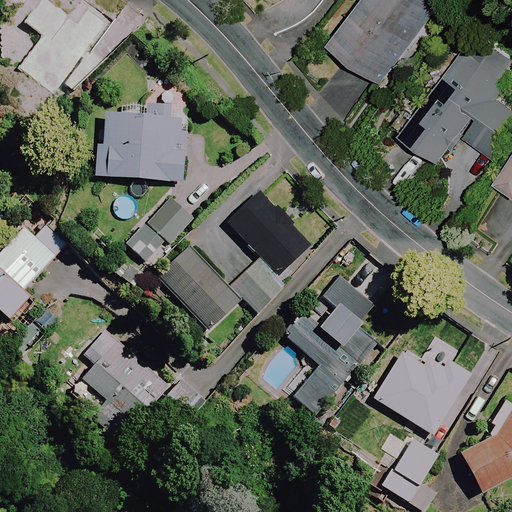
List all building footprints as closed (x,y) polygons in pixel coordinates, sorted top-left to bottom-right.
[(103,27),(61,0),(29,0),(11,28),(30,41),(10,71),(55,100),(103,27)] [(445,0),(367,0),(335,46),(386,82),(445,0)] [(511,103),(505,98),(501,103),(496,99),(506,86),(500,82),(511,64),(511,58),(476,32),(441,81),(403,133),(443,162),(460,137),(490,158),(511,127),(511,103)] [(168,119),(169,108),(143,107),(142,117),(97,115),(93,180),(179,186),(183,120),(168,119)] [(511,157),(496,184),(511,193),(511,157)] [(250,257),(222,284),(238,301),(254,316),(281,289),(273,281),(309,246),(250,187),(215,222),(250,257)] [(189,224),(167,200),(142,223),(120,243),(142,267),(189,224)] [(3,206),(0,210),(0,314),(7,320),(26,297),(23,294),(52,259),(64,269),(71,260),(51,244),(55,239),(43,229),(38,235),(3,206)] [(222,284),(188,249),(185,247),(166,266),(168,269),(155,282),(206,333),(238,301),(222,284)] [(352,330),(369,308),(368,306),(331,278),(316,299),(315,300),(326,308),(315,323),(303,314),(282,342),(315,367),(290,399),(316,420),(343,385),(351,391),(382,352),(352,330)] [(137,460),(191,391),(115,331),(61,400),(137,460)] [(415,489),(406,505),(417,511),(421,511),(433,493),(419,483),(445,439),(434,432),(467,377),(404,340),(367,401),(415,430),(408,441),(386,428),(372,452),(395,465),(390,474),(415,489)] [(479,495),(511,478),(511,407),(498,400),(480,432),(484,441),(458,455),(479,495)]
